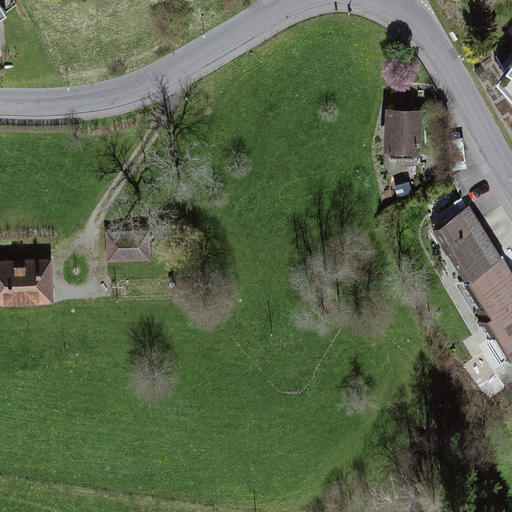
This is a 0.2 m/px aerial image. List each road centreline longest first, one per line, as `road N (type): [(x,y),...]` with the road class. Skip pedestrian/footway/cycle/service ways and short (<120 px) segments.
road 1 (residential): [(299,0),(131,90),(66,105),(0,102)]
road 2 (residential): [(511,177),(439,48),(411,12),(384,0)]
